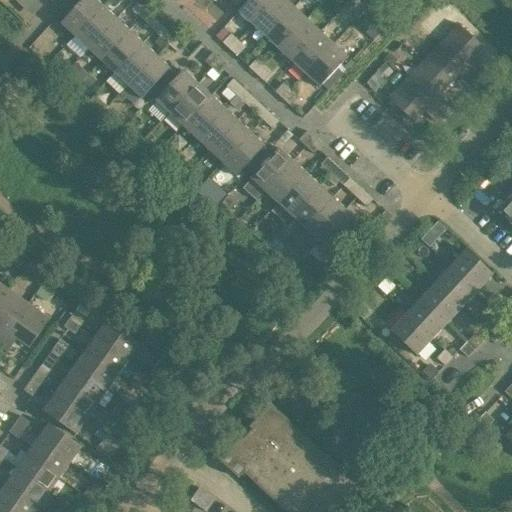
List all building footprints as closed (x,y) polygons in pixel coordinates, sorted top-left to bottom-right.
[(81,0),(59,24),(73,37),(101,7),(93,0),(81,0)] [(247,0),(237,12),(252,26),(275,0),(247,0)] [(284,0),(275,0),(252,26),(265,38),(293,8),(284,0)] [(130,10),(140,19),(146,12),(137,3),(130,10)] [(101,7),(73,37),(87,50),(115,20),(101,7)] [(293,8),(265,38),(278,51),(306,20),(293,8)] [(156,21),(146,12),(140,19),(150,28),(156,21)] [(387,25),(377,15),(364,29),(374,39),(387,25)] [(115,20),(87,50),(100,62),(128,32),(115,20)] [(306,20),(278,51),(291,63),(319,33),(306,20)] [(455,24),(438,43),(475,78),(483,70),(472,60),(482,49),(455,24)] [(157,35),(166,44),(173,37),(163,28),(157,35)] [(128,32),(100,62),(113,74),(141,44),(128,32)] [(319,33),(291,63),(304,75),(332,45),(319,33)] [(221,43),(228,50),(237,41),(230,34),(221,43)] [(182,46),(173,37),(166,44),(175,53),(182,46)] [(245,48),(237,41),(228,50),(236,57),(245,48)] [(475,78),(438,43),(421,61),(448,86),(457,76),(468,86),(475,78)] [(141,44),(113,74),(126,86),(154,57),(141,44)] [(345,57),(332,45),(304,75),(317,87),(345,57)] [(204,62),(211,68),(219,60),(212,53),(204,62)] [(168,70),(154,57),(126,86),(141,100),(168,70)] [(248,68),(255,75),(264,66),(256,59),(248,68)] [(227,66),(219,60),(211,68),(218,75),(227,66)] [(448,86),(421,61),(404,79),(441,114),(449,106),(438,96),(448,86)] [(378,90),(394,73),(385,64),(369,81),(378,90)] [(271,72),(264,66),(255,75),(262,82),(271,72)] [(84,79),(72,68),(64,76),(75,88),(84,79)] [(153,102),(167,115),(196,83),(182,71),(160,95),(153,102)] [(224,88),(233,97),(242,89),(232,79),(224,88)] [(433,123),(441,114),(404,79),(386,99),(413,124),(423,113),(433,123)] [(196,83),(167,115),(181,127),(210,96),(196,83)] [(274,93),(281,100),(290,90),(283,83),(274,93)] [(252,98),(242,89),(233,97),(243,107),(252,98)] [(297,97),(290,90),(281,100),(289,106),(297,97)] [(210,96),(181,127),(194,140),(223,108),(210,96)] [(251,112),(261,121),(268,113),(259,104),(251,112)] [(223,108),(194,140),(207,152),(236,121),(223,108)] [(278,122),(268,113),(261,121),(271,130),(278,122)] [(236,121),(207,152),(221,164),(249,133),(236,121)] [(279,141),(284,145),(292,136),(287,132),(279,141)] [(298,140),(305,147),(314,138),(307,132),(298,140)] [(263,146),(249,133),(221,164),(235,177),(263,146)] [(321,145),(314,138),(305,147),(312,154),(317,149),(321,145)] [(263,192),(292,161),(278,148),(249,179),(250,180),(242,189),(255,201),(263,192)] [(167,168),(171,164),(164,157),(160,161),(167,168)] [(318,166),(328,175),(336,166),(326,157),(318,166)] [(292,161),(263,192),(276,204),(305,174),(292,161)] [(346,175),(336,166),(328,175),(337,185),(346,175)] [(305,174),(276,204),(289,217),(318,186),(305,174)] [(345,190),(355,199),(362,191),(353,182),(345,190)] [(318,186),(289,217),(302,229),(331,198),(318,186)] [(372,200),(362,191),(355,199),(365,207),(372,200)] [(229,211),(236,204),(229,197),(222,204),(229,211)] [(511,225),(511,199),(509,197),(496,210),(511,225)] [(331,198),(302,229),(315,241),(344,211),(331,198)] [(359,224),(344,211),(315,241),(330,255),(359,224)] [(274,236),(264,245),(275,255),(284,245),(274,236)] [(465,251),(449,268),(475,293),(491,275),(465,251)] [(434,284),(461,309),(475,293),(449,268),(434,284)] [(419,299),(446,324),(461,309),(434,284),(419,299)] [(55,295),(41,285),(34,296),(47,305),(55,295)] [(0,342),(27,304),(7,290),(0,299),(0,342)] [(496,297),(489,305),(497,312),(504,304),(496,297)] [(404,315),(431,340),(446,324),(419,299),(404,315)] [(79,327),(92,310),(82,302),(75,311),(69,320),(79,327)] [(49,320),(27,304),(0,342),(0,348),(7,353),(16,341),(28,350),(49,320)] [(489,320),(497,312),(489,305),(481,313),(489,320)] [(416,357),(431,340),(404,315),(389,332),(416,357)] [(73,336),(79,327),(69,320),(68,320),(62,328),(73,336)] [(105,322),(94,338),(129,362),(140,347),(105,322)] [(473,335),(466,343),(474,351),(482,343),(473,335)] [(84,352),(119,377),(129,362),(94,338),(84,352)] [(59,341),(51,351),(60,358),(67,348),(59,341)] [(467,359),(474,351),(466,343),(458,351),(467,359)] [(52,369),(60,358),(51,351),(43,363),(52,369)] [(452,359),(444,351),(436,360),(444,367),(452,359)] [(73,367),(108,391),(119,377),(84,352),(73,367)] [(422,372),(421,373),(430,381),(431,379),(437,373),(429,365),(422,372)] [(63,382),(98,406),(108,391),(73,367),(63,382)] [(35,374),(30,381),(39,388),(45,380),(35,374)] [(31,399),(39,388),(30,381),(22,393),(31,399)] [(53,397),(87,421),(98,406),(63,382),(53,397)] [(76,437),(87,421),(53,397),(41,413),(76,437)] [(290,424),(270,405),(248,428),(251,431),(247,436),(242,440),(239,438),(218,461),(237,479),(243,474),(283,511),(332,511),(335,509),(338,511),(360,489),(290,424)] [(492,422),(484,414),(476,423),(484,431),(492,422)] [(19,417),(13,425),(24,432),(29,424),(19,417)] [(18,440),(24,432),(13,425),(8,433),(18,440)] [(46,425),(35,440),(70,465),(81,449),(46,425)] [(25,455),(59,480),(70,465),(35,440),(25,455)] [(102,443),(96,450),(107,459),(113,451),(102,443)] [(0,446),(0,459),(3,461),(9,453),(0,446)] [(15,469),(49,494),(59,480),(25,455),(15,469)] [(4,485),(39,509),(49,494),(15,469),(4,485)] [(0,490),(0,503),(12,511),(36,511),(39,509),(4,485),(0,490)] [(212,498),(195,486),(186,499),(202,511),(212,498)] [(0,511),(12,511),(0,503),(0,511)]
